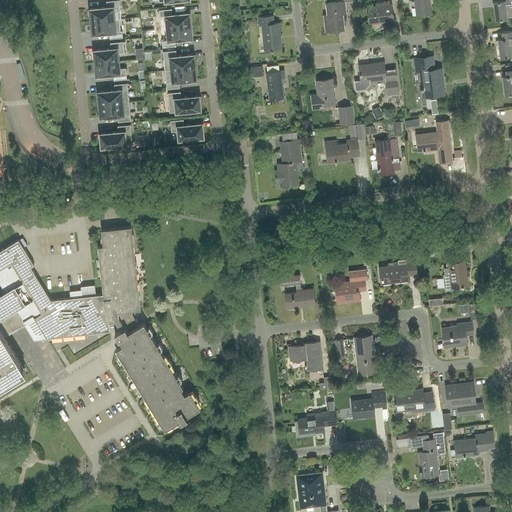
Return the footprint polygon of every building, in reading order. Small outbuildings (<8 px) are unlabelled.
[(89,9),(90,22),(119,19),(116,19),(115,12),(121,11),(119,0),(107,1),(107,7),(89,9)] [(342,0),(342,2),(327,4),(328,15),(324,16),(326,31),(344,29),(343,13),(346,13),(345,2),(353,1),(352,0),(342,0)] [(430,0),(415,0),(417,15),(432,14),(430,0)] [(499,1),(494,1),(496,19),(508,18),(508,17),(511,16),(511,0),(503,0),(504,0),(499,1)] [(370,24),(371,23),(372,26),(373,28),(376,29),(378,28),(380,27),(381,24),(381,22),(395,21),(393,3),(368,6),(370,24)] [(167,20),(168,28),(191,26),(189,13),(173,15),(172,8),(159,9),(160,21),(167,20)] [(259,25),(262,25),(265,51),(282,49),(279,23),(274,23),(273,16),(258,17),(259,25)] [(119,19),(90,22),(92,35),(110,34),(110,39),(123,38),(122,30),(120,30),(119,19)] [(191,26),(168,28),(168,35),(162,36),(163,47),(176,46),(175,40),(192,38),(191,26)] [(500,44),(500,50),(499,52),(500,54),(501,54),(501,56),(511,55),(511,59),(511,30),(503,31),(504,38),(499,38),(499,40),(497,40),(498,45),(500,44)] [(93,50),(95,63),(121,60),(120,52),(125,52),(124,41),(111,42),(111,48),(93,50)] [(166,70),(172,69),(195,67),(194,55),(178,56),(177,50),(164,51),(166,70)] [(441,69),(435,69),(433,56),(414,59),(416,72),(420,71),(423,96),(445,94),(441,69)] [(121,60),(95,63),(96,76),(114,75),(114,80),(127,79),(126,68),(122,68),(121,60)] [(370,84),(370,81),(386,80),(386,82),(388,94),(399,93),(396,69),(393,69),(385,70),(384,62),(370,64),(370,65),(360,67),(361,80),(355,81),(356,90),(365,89),(370,84)] [(503,76),(505,94),(511,92),(511,64),(505,65),(506,75),(503,76)] [(248,67),(250,78),(264,76),(262,65),(248,67)] [(195,67),(172,69),(173,81),(167,81),(167,89),(180,88),(180,81),(196,80),(195,67)] [(284,98),(281,78),(285,77),(284,71),(266,73),(270,99),(284,98)] [(336,104),(333,79),(316,81),(318,95),(312,95),(313,109),(321,109),(321,105),(336,104)] [(97,91),(99,104),(129,102),(128,82),(115,84),(115,89),(97,91)] [(182,98),(181,92),(168,93),(170,112),(177,112),(201,110),(199,97),(182,98)] [(129,102),(99,104),(100,118),(118,116),(118,121),(131,120),(129,102)] [(338,106),(340,124),(355,123),(353,105),(338,106)] [(380,106),(372,110),(376,119),(384,116),(380,106)] [(183,119),(171,120),(171,127),(176,127),(177,141),(205,137),(203,122),(184,124),(183,119)] [(436,122),(437,131),(417,134),(419,151),(438,148),(440,163),(453,161),(448,120),(436,122)] [(401,121),(393,122),(394,133),(402,132),(401,121)] [(364,123),(349,125),(351,136),(359,136),(359,139),(366,138),(364,123)] [(119,130),(99,132),(101,148),(128,146),(128,145),(133,144),(131,125),(118,126),(119,130)] [(373,125),(365,126),(366,134),(374,133),(373,125)] [(395,172),(395,169),(401,168),(400,167),(397,137),(376,140),(380,174),(395,172)] [(348,143),(337,145),(337,140),(326,141),(328,154),(330,154),(331,162),(350,160),(350,156),(360,155),(357,138),(347,140),(348,143)] [(282,142),(285,162),(278,163),(279,170),(275,171),(277,184),(280,183),(280,186),(299,184),(296,162),(302,162),(300,139),(282,142)] [(3,211),(0,211),(0,213),(1,222),(4,222),(16,221),(47,218),(73,215),(72,203),(3,211)] [(0,388),(8,384),(23,374),(27,372),(25,368),(23,365),(12,347),(5,336),(11,333),(25,324),(28,329),(32,326),(37,323),(45,337),(107,330),(107,322),(109,321),(114,321),(120,330),(114,334),(118,340),(119,340),(123,346),(116,350),(166,427),(167,429),(178,422),(181,419),(183,418),(184,420),(189,417),(188,415),(202,406),(191,390),(186,393),(182,387),(184,386),(143,323),(138,326),(131,315),(131,311),(140,309),(131,226),(101,230),(103,246),(97,247),(102,294),(82,296),(81,289),(69,291),(70,298),(50,300),(36,278),(32,271),(30,267),(33,265),(34,265),(24,247),(19,240),(19,239),(18,240),(0,250),(0,283),(5,292),(0,294),(0,388)] [(23,238),(19,240),(24,247),(27,245),(23,238)] [(453,289),(453,288),(468,286),(465,260),(459,261),(457,251),(446,252),(447,263),(449,263),(450,268),(445,268),(445,274),(444,275),(446,290),(453,289)] [(406,260),(406,261),(388,264),(389,266),(380,267),(382,284),(408,280),(408,275),(417,274),(415,259),(406,260)] [(337,260),(329,261),(330,269),(338,268),(337,260)] [(335,283),(337,303),(360,300),(359,290),(366,289),(365,280),(368,280),(367,269),(350,271),(351,282),(335,283)] [(281,285),(285,285),(296,283),(297,292),(286,293),(288,309),(315,305),(313,288),(301,290),(300,275),(281,277),(281,285)] [(458,324),(458,326),(443,328),(445,347),(467,344),(466,334),(473,333),(472,322),(458,324)] [(377,372),(373,336),(353,338),(358,374),(377,372)] [(345,358),(343,338),(335,339),(337,359),(345,358)] [(303,344),(303,346),(289,347),(291,360),(306,359),(307,370),(323,368),(320,342),(303,344)] [(321,389),(334,387),(333,376),(325,377),(325,382),(320,383),(321,389)] [(449,407),(458,406),(459,414),(483,412),(482,403),(476,404),(473,383),(446,386),(449,407)] [(396,412),(412,410),(412,412),(434,409),(432,392),(423,393),(423,389),(394,392),(396,412)] [(385,392),(372,394),(373,399),(352,401),(354,418),(375,415),(374,407),(387,405),(385,392)] [(299,419),(299,422),(296,423),(297,438),(310,436),(310,432),(324,430),(324,426),(337,424),(335,411),(323,412),(323,413),(308,415),(308,418),(299,419)] [(459,427),(458,418),(453,418),(453,412),(445,413),(446,428),(459,427)] [(445,452),(443,432),(434,433),(434,439),(429,440),(429,435),(408,437),(410,447),(424,445),(424,452),(419,452),(422,476),(439,474),(436,453),(445,452)] [(478,451),(488,450),(486,433),(476,434),(476,438),(455,441),(456,449),(459,448),(460,456),(479,454),(478,451)] [(296,475),(300,509),(320,507),(321,511),(320,511),(339,511),(339,510),(328,511),(323,472),(296,475)]
